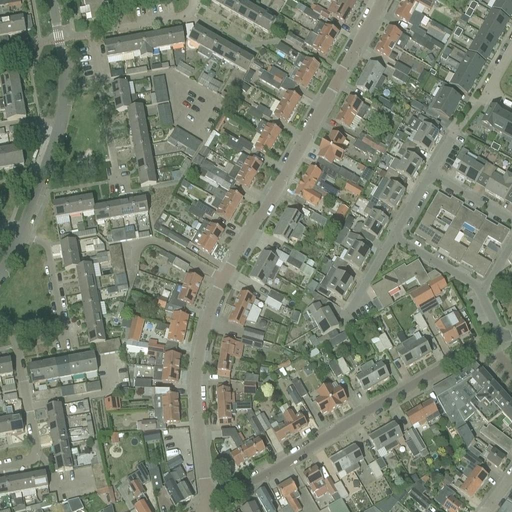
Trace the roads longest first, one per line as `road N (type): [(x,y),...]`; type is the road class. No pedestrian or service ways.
road 1 (residential): [(207,507),(196,368),(211,304),(382,0)]
road 2 (residential): [(207,507),(499,338)]
road 3 (residential): [(0,274),(42,180),(64,86)]
road 4 (residential): [(0,468),(34,458),(15,345),(0,321)]
